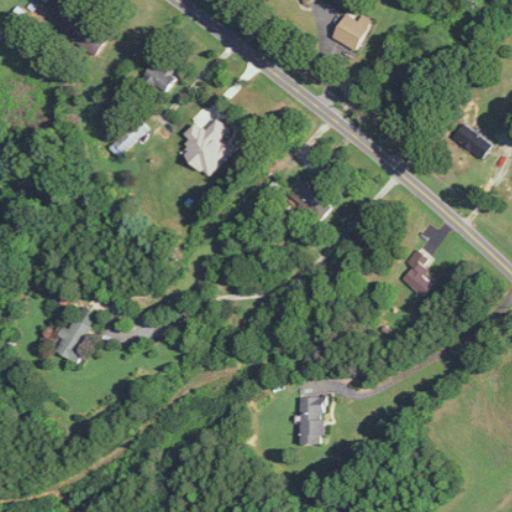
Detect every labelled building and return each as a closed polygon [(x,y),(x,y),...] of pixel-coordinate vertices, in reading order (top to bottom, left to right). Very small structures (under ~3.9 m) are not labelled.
[(359,51),(376,21),(365,15),(361,21),(349,15),(336,38),(359,51)] [(179,78),(157,63),(147,77),(169,92),(179,78)] [(211,178),(238,151),(225,138),(233,131),(221,118),(208,132),(199,123),(187,134),(193,140),(188,145),(193,151),(189,155),(211,178)] [(151,129),(142,119),(111,148),(121,158),(151,129)] [(456,140),(486,158),(496,143),(465,124),(456,140)] [(294,195),(322,222),(335,208),(307,181),(294,195)] [(423,275),(434,261),(420,250),(410,262),(415,267),(405,280),(426,296),(435,285),(423,275)] [(77,362),(103,314),(84,304),(66,338),(58,351),(77,362)] [(327,419),(328,419),(328,398),(303,398),(304,445),(328,445),(327,419)]
